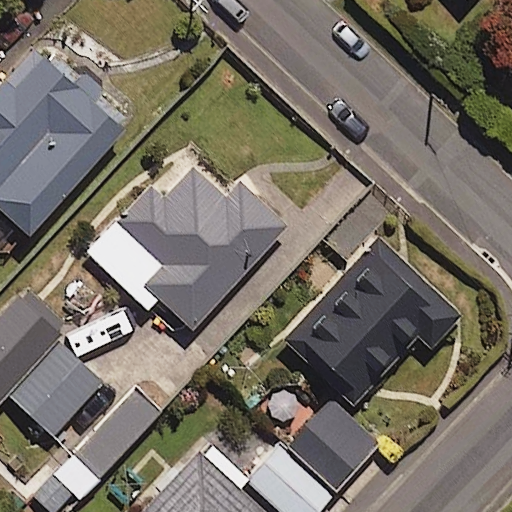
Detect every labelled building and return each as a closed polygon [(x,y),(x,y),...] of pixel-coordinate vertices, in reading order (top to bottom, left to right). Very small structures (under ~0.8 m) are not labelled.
[(116,120),(0,9),(0,204),(19,223),(116,120)] [(220,183),(186,151),(154,184),(145,176),(81,244),(140,299),(151,287),(183,317),(277,217),(230,172),(220,183)] [(456,306),(374,229),(278,332),(346,395),(409,327),(423,340),(456,306)] [(0,386),(47,428),(99,369),(52,327),(62,315),(21,278),(0,300),(0,386)] [(370,437),(322,392),(279,438),(327,483),(370,437)] [(327,483),(279,438),(243,476),(281,511),(308,511),(332,487),(327,483)] [(259,511),(191,445),(125,511),(259,511)] [(93,473),(68,447),(27,486),(52,511),(93,473)]
